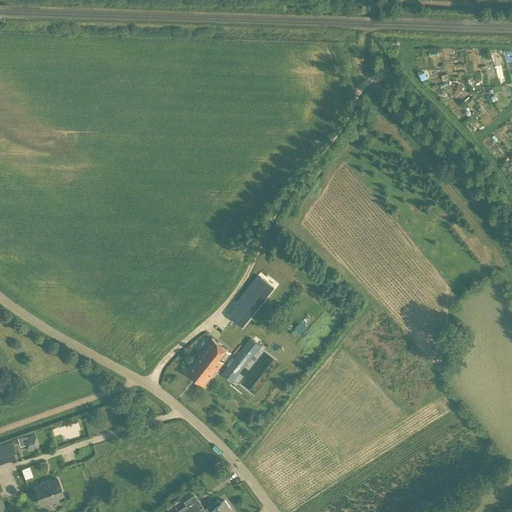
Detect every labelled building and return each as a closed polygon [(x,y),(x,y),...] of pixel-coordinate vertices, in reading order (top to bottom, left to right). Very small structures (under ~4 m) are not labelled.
[(241,327),(273,287),(260,276),(228,316),(241,327)] [(245,345),(243,348),(252,355),(260,346),(264,340),(255,333),(245,345)] [(199,354),(199,355),(187,371),(204,384),(217,368),(217,369),(223,362),(223,361),(221,363),(217,360),(226,348),(216,340),(212,337),(199,354)] [(237,375),(228,367),(222,374),(232,381),(237,375)] [(27,448),(38,445),(34,433),(20,439),(21,443),(24,442),(27,448)] [(0,462),(17,456),(12,441),(0,444),(0,462)] [(40,484),(34,487),(39,503),(49,500),(50,503),(58,500),(57,497),(63,495),(57,478),(47,482),(46,480),(39,483),(40,484)] [(225,511),(229,510),(228,508),(230,508),(225,500),(221,503),(218,499),(204,509),(195,494),(191,497),(193,500),(176,511),(225,511)]
